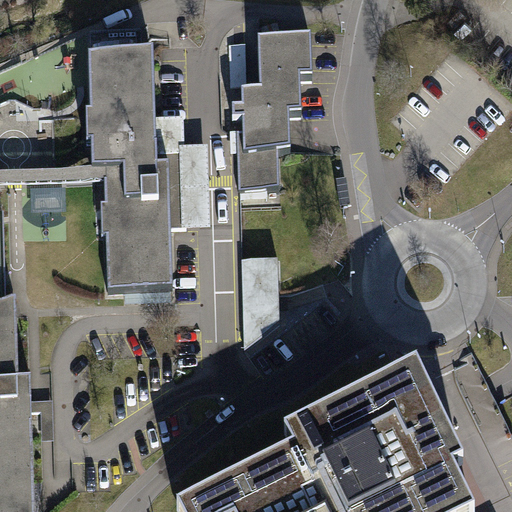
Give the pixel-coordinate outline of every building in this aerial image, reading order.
[(142,36),(91,38),(92,62),(88,62),(92,175),(105,175),(108,296),(174,294),(171,231),(213,232),(210,149),(158,152),(154,60),(143,60),(142,36)] [(312,43),(258,45),(260,95),(242,96),(242,111),(233,111),(233,123),(243,123),(243,135),(238,136),(239,194),(280,193),(280,157),(291,157),(291,121),(302,120),(302,84),(313,84),(312,43)] [(236,45),(235,86),(252,87),(252,45),(236,45)] [(0,511),(35,511),(32,382),(19,382),(17,304),(2,304),(0,228),(0,511)] [(242,264),(245,353),(280,326),(279,263),(242,264)] [(470,511),(463,498),(453,476),(464,471),(417,375),(285,440),(293,457),(181,511),(470,511)]
